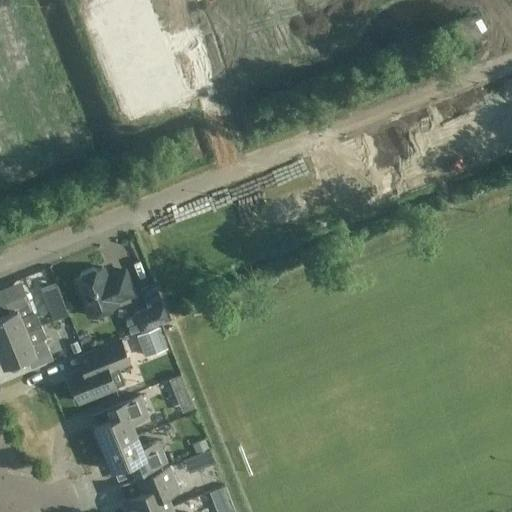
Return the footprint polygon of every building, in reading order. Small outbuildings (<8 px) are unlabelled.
[(317,0),(274,0),(280,14),(317,0)] [(115,301),(133,294),(124,271),(106,278),(102,268),(96,270),(92,268),(80,273),(79,277),(73,279),(88,316),(117,305),(115,301)] [(0,316),(0,342),(41,326),(40,325),(36,315),(33,313),(30,305),(25,293),(3,303),(8,313),(0,316)] [(134,313),(141,329),(169,318),(163,301),(134,313)] [(49,311),(52,320),(68,314),(64,305),(49,311)] [(52,359),(44,338),(44,335),(41,326),(0,342),(0,358),(3,367),(26,358),(30,368),(52,359)] [(167,346),(158,326),(136,335),(144,356),(167,346)] [(67,374),(78,402),(115,387),(109,371),(129,363),(120,339),(86,352),(91,365),(67,374)] [(161,394),(176,390),(172,375),(158,378),(161,394)] [(93,426),(102,448),(136,435),(131,423),(144,418),(140,408),(145,406),(140,395),(114,406),(118,416),(93,426)] [(111,471),(136,461),(140,472),(167,461),(162,450),(158,452),(154,442),(140,447),(136,435),(102,448),(111,471)] [(195,438),(184,444),(199,474),(211,469),(195,438)] [(123,500),(127,511),(158,511),(171,507),(167,496),(179,491),(169,465),(140,477),(146,491),(123,500)] [(121,511),(116,499),(90,509),(90,511),(121,511)]
